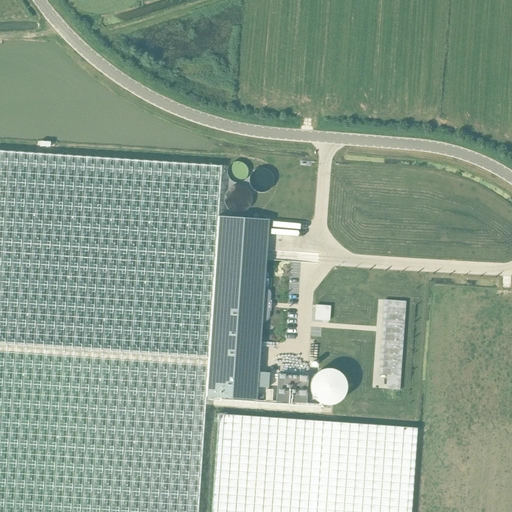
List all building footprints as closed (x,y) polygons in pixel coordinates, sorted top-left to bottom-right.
[(0,151),(0,511),(197,511),(206,398),(206,397),(257,400),(262,320),(264,321),(266,320),(267,320),(268,318),(268,317),(269,311),(270,311),(270,308),(269,308),(269,304),(271,304),(271,301),(270,300),(270,294),(270,293),(269,291),(268,290),(266,290),(264,290),(266,260),(267,251),(267,250),(269,220),(218,216),(221,166),(0,151)] [(388,307),(405,308),(406,301),(388,300),(388,307)] [(405,315),(405,308),(388,307),(387,314),(405,315)] [(387,314),(387,320),(404,322),(405,315),(387,314)] [(387,320),(386,327),(404,329),(404,322),(387,320)] [(386,327),(386,334),(403,335),(404,329),(386,327)] [(386,334),(385,341),(403,342),(403,335),(386,334)] [(385,341),(385,348),(402,349),(403,342),(385,341)] [(385,348),(384,354),(402,356),(402,349),(385,348)] [(384,354),(384,361),(401,362),(402,356),(384,354)] [(384,361),(383,368),(401,369),(401,362),(384,361)] [(383,375),(386,375),(400,376),(401,369),(383,368),(383,375)] [(278,374),(276,402),(306,403),(308,376),(307,376),(278,374)] [(400,376),(386,375),(385,389),(399,390),(400,376)] [(211,511),(410,511),(411,511),(417,428),(218,414),(212,498),(211,511)]
